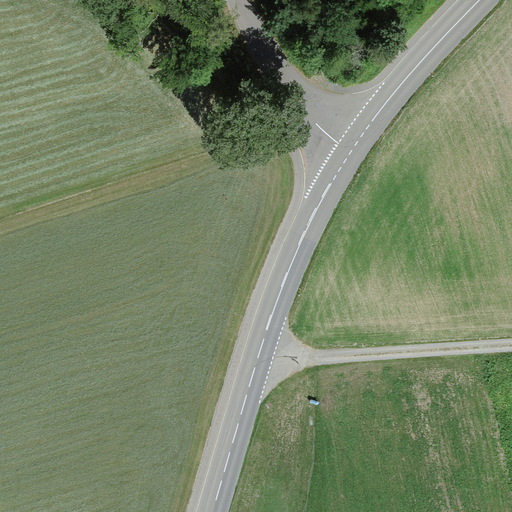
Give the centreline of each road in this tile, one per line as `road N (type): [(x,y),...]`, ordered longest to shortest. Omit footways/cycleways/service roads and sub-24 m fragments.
road 1 (tertiary): [(350,152),(271,313),(213,511)]
road 2 (track): [(261,349),(321,356),(511,345)]
road 3 (track): [(128,0),(163,26),(230,106),(261,115),(292,97)]
road 4 (tertiary): [(479,0),(350,152)]
road 5 (unclassified): [(350,152),(292,97),(239,0)]
